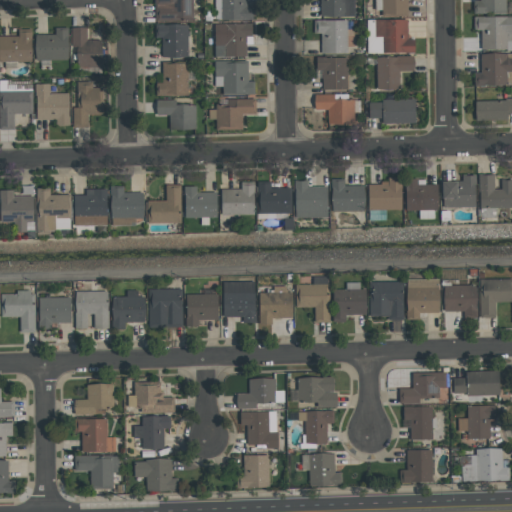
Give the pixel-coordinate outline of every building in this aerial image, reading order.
[(153,0),(154,21),(193,20),(192,0),(153,0)] [(245,0),(214,0),(215,20),(253,19),(253,6),(246,6),(245,0)] [(319,0),(320,17),(353,17),(352,0),(319,0)] [(407,0),(381,0),(382,16),(407,16),(407,0)] [(505,13),(505,0),(479,0),(474,0),(473,0),(473,13),(505,13)] [(511,16),(473,16),(473,30),(481,30),(480,49),(506,50),(507,33),(511,32),(511,16)] [(407,19),(367,20),(367,53),(414,52),(414,39),(407,39),(407,19)] [(321,54),(346,53),(346,20),(313,20),(313,33),(320,33),(321,54)] [(214,24),(214,57),(246,56),(245,36),(251,36),(251,23),(214,24)] [(162,38),(161,58),(187,58),(188,25),(155,24),(155,37),(162,38)] [(101,73),(101,40),(86,39),(86,27),(71,27),(71,47),(77,47),(77,73),(101,73)] [(0,61),(31,61),(30,29),(17,29),(18,36),(0,36),(0,61)] [(54,34),(34,34),(35,60),(68,59),(67,29),(54,29),(54,34)] [(511,71),(511,52),(480,54),(480,72),(474,73),(474,86),(506,85),(506,71),(511,71)] [(414,71),(413,56),(376,56),(376,91),(398,91),(398,71),(414,71)] [(346,90),(347,58),(316,57),(315,70),(322,70),(322,89),(346,90)] [(254,82),(247,82),(247,62),(214,62),(214,86),(222,86),(222,94),(254,94),(254,82)] [(188,95),(187,63),(162,64),(162,82),(155,82),(156,95),(188,95)] [(103,113),(102,87),(92,87),(92,80),(77,81),(78,107),(72,107),(73,128),(88,127),(87,114),(103,113)] [(36,120),(55,119),(56,125),(69,125),(68,93),(50,93),(50,84),(35,84),(36,120)] [(314,95),(313,109),(327,109),(327,124),(353,125),(354,96),(314,95)] [(195,104),(188,105),(188,99),(155,99),(155,117),(169,116),(169,130),(195,130),(195,104)] [(242,129),(242,114),(255,114),(255,99),(226,99),(226,104),(211,104),(211,119),(215,119),(216,130),(242,129)] [(368,100),(369,118),(382,117),(382,123),(415,123),(415,99),(368,100)] [(511,99),(475,100),(475,121),(507,119),(507,114),(511,113),(511,99)] [(442,181),(442,207),(475,207),(474,175),(461,175),(461,181),(442,181)] [(511,207),(511,180),(500,180),(501,189),(494,189),(493,175),(478,175),(479,208),(511,207)] [(332,212),(365,211),(364,185),(344,186),(343,179),(331,179),(332,212)] [(406,210),(418,210),(419,219),(434,219),(433,208),(437,208),(436,184),(425,184),(425,179),(405,179),(406,210)] [(221,189),(220,214),(253,215),(254,182),(240,181),(240,189),(221,189)] [(326,186),(306,187),(306,181),(294,181),(295,217),(327,217),(326,186)] [(290,213),(291,188),(270,187),(270,183),(258,182),(257,212),(290,213)] [(401,209),(400,182),(367,182),(368,210),(401,209)] [(181,222),(180,184),(165,184),(165,200),(147,201),(147,223),(181,222)] [(196,193),(196,186),(183,186),(184,218),(217,217),(216,192),(196,193)] [(143,193),(123,193),(123,187),(110,187),(111,225),(135,225),(135,218),(143,218),(143,193)] [(50,195),(50,188),(36,188),(37,230),(69,230),(69,194),(50,195)] [(73,195),(74,226),(107,225),(106,189),(85,189),(85,194),(73,195)] [(33,221),(33,196),(13,196),(13,190),(0,190),(0,220),(14,221),(13,232),(26,232),(26,221),(33,221)] [(480,318),(495,317),(494,302),(511,301),(511,278),(479,279),(480,318)] [(439,279),(406,279),(406,318),(419,318),(419,312),(438,313),(439,279)] [(223,317),(242,317),(243,323),(255,322),(254,281),(222,282),(223,317)] [(402,317),(401,281),(370,282),(370,318),(402,317)] [(332,289),(333,323),(346,323),(346,315),(364,314),(363,282),(345,282),(345,289),(332,289)] [(295,307),(313,307),(314,323),(329,322),(328,284),(295,285),(295,307)] [(475,285),(443,285),(443,311),(463,311),(463,318),(476,318),(475,285)] [(259,293),(258,325),(272,325),(272,318),(292,318),(292,293),(285,293),(285,286),(273,286),(273,293),(259,293)] [(181,327),(180,288),(147,289),(148,328),(181,327)] [(185,294),(186,327),(198,327),(198,320),(217,319),(217,289),(202,289),(203,294),(185,294)] [(19,316),(19,333),(34,332),(32,290),(17,290),(17,294),(0,294),(0,296),(1,317),(19,316)] [(108,291),(75,291),(75,328),(87,328),(87,314),(94,314),(94,329),(108,328),(108,291)] [(70,297),(38,297),(39,328),(50,328),(50,323),(70,323),(70,297)] [(452,378),(452,395),(499,394),(498,371),(465,371),(465,377),(452,378)] [(398,388),(398,403),(418,403),(418,399),(438,398),(438,388),(445,388),(445,372),(411,373),(412,388),(398,388)] [(297,403),(316,402),(316,407),(335,407),(334,377),(297,378),(297,403)] [(275,403),(275,378),(248,378),(248,393),(235,393),(236,409),(255,408),(255,404),(275,403)] [(139,413),(174,412),(174,397),(161,397),(161,382),(134,382),(134,395),(127,395),(127,408),(139,408),(139,413)] [(74,414),(105,414),(105,408),(113,408),(112,384),(86,384),(86,399),(74,400),(74,414)] [(14,401),(0,402),(0,394),(0,416),(14,416),(14,401)] [(467,438),(489,438),(489,418),(495,418),(495,405),(466,405),(467,418),(457,418),(457,432),(467,431),(467,438)] [(304,420),(304,444),(326,443),(326,423),(333,423),(332,410),(297,411),(298,420),(304,420)] [(239,412),(239,425),(246,425),(246,447),(277,446),(276,411),(239,412)] [(163,428),(170,428),(170,416),(141,416),(141,426),(133,426),(133,437),(142,437),(142,449),(163,449),(163,428)] [(80,432),(81,452),(115,451),(115,437),(107,437),(106,418),(74,419),(74,432),(80,432)] [(0,455),(6,456),(5,436),(12,436),(11,423),(0,422),(0,455)] [(473,449),(474,481),(507,479),(507,467),(502,467),(501,448),(473,449)] [(405,470),(399,470),(399,482),(431,482),(431,450),(405,450),(405,470)] [(334,473),(333,453),(301,454),(302,466),(308,466),(308,486),(341,485),(340,472),(334,473)] [(268,455),(243,455),(243,475),(236,475),(236,488),(268,488),(268,455)] [(89,471),(90,490),(112,490),(112,472),(118,472),(118,456),(74,456),(74,471),(89,471)] [(171,478),(170,459),(133,460),(134,477),(145,477),(146,491),(177,491),(177,478),(171,478)] [(0,492),(14,493),(14,480),(8,480),(7,460),(0,460),(0,492)]
